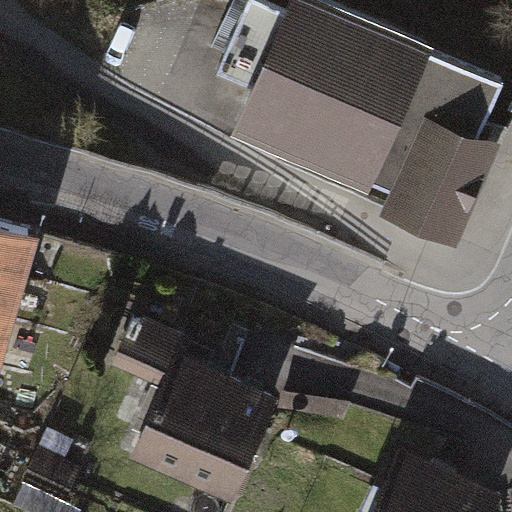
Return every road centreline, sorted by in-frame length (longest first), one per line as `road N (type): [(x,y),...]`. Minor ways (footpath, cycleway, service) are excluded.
road 1 (residential): [(511,291),(197,154),(19,34),(0,12)]
road 2 (tertiary): [(0,169),(212,234),(499,354)]
